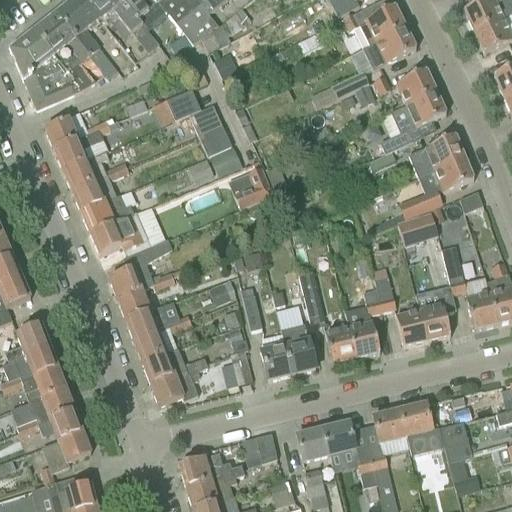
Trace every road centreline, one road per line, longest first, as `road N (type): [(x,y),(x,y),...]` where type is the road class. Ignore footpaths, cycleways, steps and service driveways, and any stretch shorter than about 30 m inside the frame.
road 1 (residential): [(141,461),(511,362)]
road 2 (residential): [(141,461),(0,106)]
road 3 (residential): [(511,207),(416,0)]
